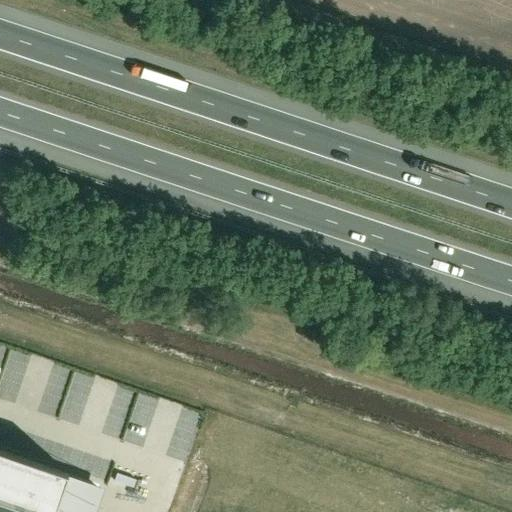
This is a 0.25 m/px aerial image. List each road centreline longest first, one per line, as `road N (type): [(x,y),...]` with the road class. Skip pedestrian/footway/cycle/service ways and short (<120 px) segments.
road 1 (motorway): [(511,203),(0,34)]
road 2 (motorway): [(0,112),(511,281)]
